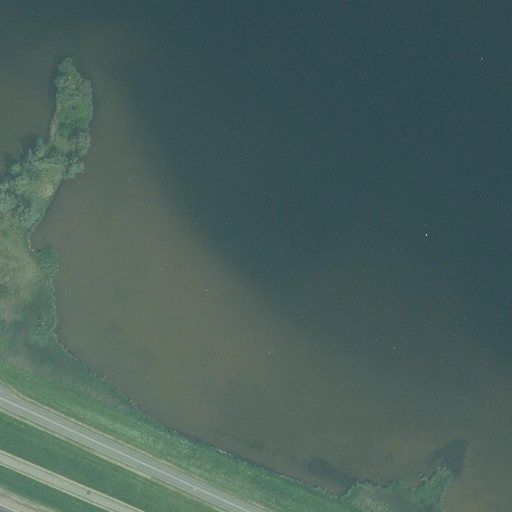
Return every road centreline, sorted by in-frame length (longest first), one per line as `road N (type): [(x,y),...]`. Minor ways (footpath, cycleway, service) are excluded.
road 1 (trunk): [(252,511),(0,395)]
road 2 (unclassified): [(136,511),(0,452)]
